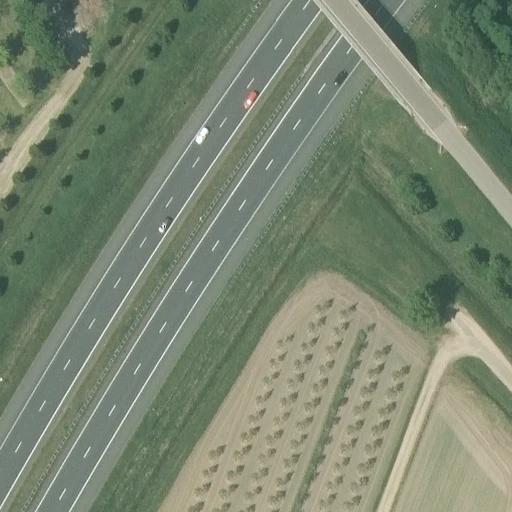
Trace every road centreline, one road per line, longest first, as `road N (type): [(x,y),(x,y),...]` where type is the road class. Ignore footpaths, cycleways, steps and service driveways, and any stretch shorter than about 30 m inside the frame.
road 1 (motorway): [(53,511),(241,207),(388,0)]
road 2 (motorway): [(302,0),(114,275),(0,477)]
road 3 (track): [(383,511),(445,346)]
road 4 (unclassified): [(511,214),(413,97)]
road 5 (unclassified): [(333,0),(413,97)]
